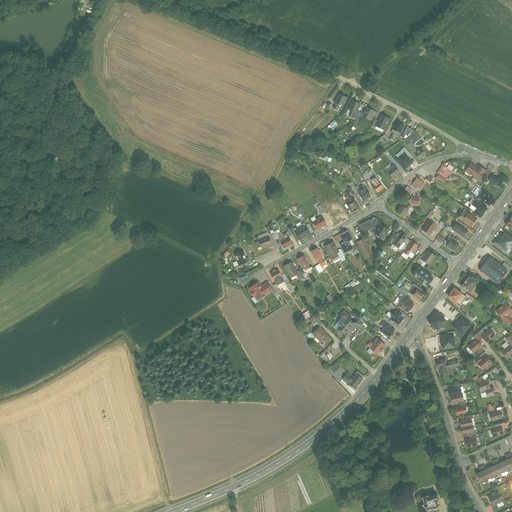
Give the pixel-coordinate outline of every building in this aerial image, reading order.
[(338,93),(334,101),(335,102),(333,108),(336,109),(339,104),(342,105),(346,97),(338,93)] [(360,104),(351,100),(347,108),(350,109),(347,115),(353,118),(353,117),(356,110),(360,104)] [(363,113),(362,115),(364,116),(369,119),(371,116),(372,116),(374,111),(366,107),(363,113)] [(363,113),(356,110),(353,117),(361,121),(364,116),(362,115),(363,113)] [(374,128),(381,132),(388,118),(381,114),(377,121),(374,127),(374,128)] [(332,129),(340,122),(336,118),(328,125),(332,129)] [(395,121),(390,132),(393,133),(390,139),(394,141),(402,125),(395,121)] [(410,141),(412,144),(421,137),(415,130),(403,139),(406,144),(410,141)] [(382,143),(388,139),(384,134),(378,138),(382,143)] [(410,141),(406,144),(418,159),(430,150),(424,143),(420,146),(421,147),(417,150),(412,144),(410,141)] [(399,156),(406,166),(412,162),(405,152),(399,156)] [(470,163),(465,170),(478,180),(485,170),(477,165),(476,167),(470,163)] [(392,167),(387,171),(392,177),(399,172),(393,164),(391,166),(392,167)] [(361,175),(364,180),(372,174),(369,170),(361,175)] [(492,173),(487,180),(494,184),(495,183),(501,188),(507,179),(500,174),(498,177),(492,173)] [(438,174),(435,178),(441,183),(445,179),(438,174)] [(374,184),(372,186),(376,192),(382,187),(374,176),(370,180),(374,184)] [(417,178),(412,186),(418,190),(423,183),(417,178)] [(358,194),(362,200),(369,196),(364,187),(357,191),(359,194),(358,194)] [(477,197),(489,205),(494,197),(482,189),(482,190),(477,187),(473,193),(478,196),(477,197)] [(348,201),(345,202),(348,208),(356,204),(350,193),(345,195),(348,201)] [(477,207),(474,211),(481,216),(487,207),(474,198),(471,203),(477,207)] [(319,205),(316,207),(320,214),(327,211),(323,204),(320,206),(319,205)] [(401,204),(395,212),(402,217),(408,210),(407,209),(410,206),(406,204),(404,207),(401,204)] [(337,207),(327,212),(331,219),(341,214),(337,207)] [(461,220),(470,226),(476,218),(467,212),(465,215),(461,212),(458,215),(462,218),(461,220)] [(321,216),(311,221),(316,230),(321,227),(321,226),(325,223),(321,216)] [(373,232),(382,238),(388,229),(380,224),(381,222),(374,217),(369,220),(368,219),(359,224),(363,232),(372,227),(375,229),(373,232)] [(428,220),(421,229),(429,235),(436,225),(428,220)] [(439,221),(438,224),(442,226),(440,229),(445,232),(449,227),(439,221)] [(452,228),(463,236),(467,231),(456,223),(452,228)] [(304,226),(296,231),(300,238),(308,234),(304,226)] [(346,230),(339,234),(342,239),(343,241),(339,244),(344,253),(351,249),(347,242),(351,240),(346,230)] [(511,237),(504,231),(501,234),(500,233),(493,241),(506,251),(508,248),(510,248),(511,245),(511,237)] [(406,237),(399,232),(391,243),(398,247),(402,241),(405,237),(406,237)] [(342,239),(339,234),(333,237),(337,244),(338,244),(338,241),(342,239)] [(258,240),(254,241),(257,247),(260,246),(261,248),(271,244),(267,235),(258,239),(258,240)] [(442,242),(444,239),(438,235),(435,239),(440,243),(441,241),(442,242)] [(283,238),(279,240),(283,248),(291,243),(288,236),(283,239),(283,238)] [(450,247),(453,250),(458,244),(456,242),(457,241),(451,238),(448,242),(444,239),(442,242),(446,244),(445,246),(448,249),(450,247)] [(363,239),(356,242),(365,259),(372,255),(363,239)] [(417,245),(410,240),(410,241),(407,244),(402,251),(407,255),(410,251),(411,252),(417,245)] [(332,241),(323,246),(329,256),(337,251),(332,241)] [(316,248),(310,251),(314,260),(317,258),(319,263),(321,266),(325,264),(324,261),(322,261),(320,256),(321,256),(316,248)] [(427,250),(420,259),(428,264),(434,256),(427,250)] [(242,251),(233,254),(237,264),(240,263),(246,261),(242,251)] [(303,255),(296,259),(300,267),(302,266),(304,270),(308,267),(306,264),(307,263),(303,255)] [(497,283),(507,271),(489,257),(480,269),(497,283)] [(508,270),(511,267),(503,261),(501,264),(508,270)] [(290,262),(283,266),(289,277),(295,274),(297,273),(296,272),(290,262)] [(319,263),(312,267),(315,274),(323,270),(321,266),(319,263)] [(411,276),(426,286),(433,276),(418,265),(411,276)] [(277,269),(270,273),(276,285),(283,281),(277,269)] [(462,286),(471,293),(479,282),(470,276),(462,286)] [(357,281),(354,283),(353,281),(343,285),(346,290),(359,284),(357,281)] [(257,282),(248,288),(256,300),(271,290),(266,282),(260,286),(257,282)] [(285,284),(289,292),(293,290),(289,282),(285,284)] [(407,291),(418,299),(422,294),(420,292),(422,290),(413,283),(407,291)] [(454,288),(448,296),(460,304),(466,296),(454,288)] [(399,294),(403,297),(406,294),(400,289),(397,292),(399,294)] [(393,302),(406,312),(412,304),(403,297),(399,294),(393,302)] [(511,310),(506,302),(494,310),(501,319),(502,319),(506,325),(511,321),(507,315),(511,311),(511,310)] [(336,328),(343,334),(352,324),(354,322),(351,318),(352,317),(344,309),(338,316),(339,317),(334,322),(338,326),(336,328)] [(304,319),(309,316),(305,311),(301,314),(304,319)] [(395,311),(390,318),(398,324),(403,317),(395,311)] [(438,330),(446,320),(436,313),(428,322),(438,330)] [(311,322),(313,324),(315,322),(319,326),(322,323),(315,317),(311,322)] [(463,335),(471,325),(461,317),(453,327),(463,335)] [(354,322),(352,324),(357,328),(362,323),(357,318),(354,322)] [(380,331),(388,337),(394,329),(385,323),(380,331)] [(361,325),(355,332),(359,335),(364,328),(361,325)] [(319,326),(311,334),(318,341),(326,334),(319,326)] [(481,334),(480,335),(482,337),(485,342),(494,335),(489,328),(481,334)] [(472,336),(475,339),(476,339),(477,341),(482,337),(480,335),(481,334),(478,331),(472,336)] [(443,349),(455,347),(453,335),(441,337),(443,349)] [(384,345),(376,338),(372,343),(369,341),(366,345),(377,354),(384,345)] [(475,339),(467,346),(472,352),(481,346),(477,341),(476,339),(475,339)] [(509,344),(500,351),(506,359),(511,353),(511,347),(510,345),(509,344)] [(477,363),(482,369),(491,363),(485,355),(480,359),(476,362),(477,363)] [(438,367),(440,375),(447,373),(446,369),(456,367),(455,361),(445,363),(444,358),(436,360),(437,361),(435,361),(437,367),(438,367)] [(335,362),(329,368),(333,373),(340,367),(335,362)] [(347,372),(341,379),(354,389),(362,379),(361,378),(363,376),(357,371),(351,378),(349,377),(351,375),(347,372)] [(487,379),(476,383),(479,392),(484,390),(490,388),(487,379)] [(454,387),(448,389),(449,396),(450,396),(460,394),(459,386),(454,387)] [(490,388),(484,390),(486,396),(493,394),(492,388),(490,388)] [(460,394),(450,396),(452,403),(458,402),(463,401),(461,393),(460,394)] [(459,407),(453,408),(455,416),(466,414),(464,406),(459,407)] [(494,412),(489,413),(491,421),(502,418),(499,410),(494,412)] [(465,419),(458,420),(460,428),(471,425),(470,418),(465,419)] [(471,425),(460,428),(462,435),(468,434),(473,432),(471,425)] [(495,428),(490,429),(492,437),(503,434),(501,426),(495,428)] [(469,439),(464,440),(466,448),(477,445),(475,437),(469,439)] [(479,471),(476,472),(480,481),(511,467),(511,455),(511,456),(510,452),(504,455),(506,459),(498,462),(497,458),(491,461),(493,465),(485,468),(483,464),(477,467),(479,471)] [(421,504),(423,510),(431,507),(432,508),(434,511),(438,510),(437,507),(438,506),(436,500),(437,500),(435,493),(433,493),(433,492),(429,493),(429,492),(426,493),(426,494),(423,495),(423,496),(420,497),(423,504),(421,504)] [(491,495),(487,496),(491,505),(496,504),(502,501),(498,492),(494,493),(494,492),(490,494),(491,495)]
